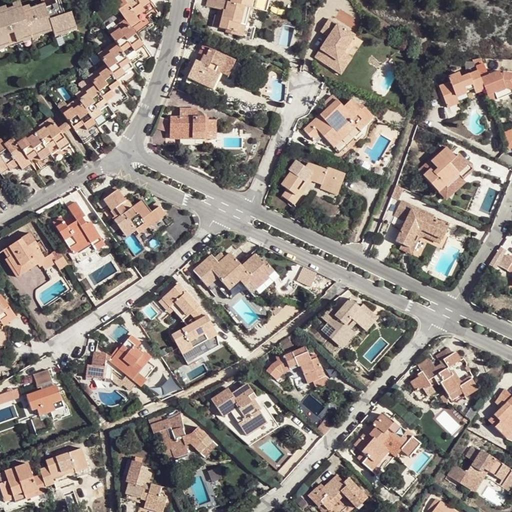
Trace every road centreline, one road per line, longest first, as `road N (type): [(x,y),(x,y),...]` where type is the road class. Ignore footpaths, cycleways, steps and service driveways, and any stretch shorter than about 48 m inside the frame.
road 1 (residential): [(253,511),(293,481),(437,320)]
road 2 (residential): [(452,302),(249,207)]
road 3 (residential): [(240,226),(437,320)]
road 4 (residential): [(53,346),(178,260),(216,214)]
road 5 (residential): [(128,149),(159,81),(181,0)]
road 6 (residential): [(304,86),(249,207)]
road 7 (residential): [(0,221),(116,160)]
